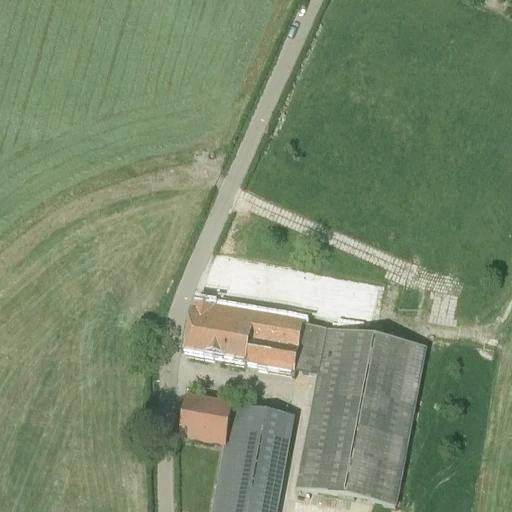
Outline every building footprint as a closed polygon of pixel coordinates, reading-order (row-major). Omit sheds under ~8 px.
[(247,367),(259,322),(195,309),(185,354),(247,367)] [(295,374),(303,331),(259,322),(247,367),(246,368),(295,377),(295,374)] [(319,380),(327,335),(303,331),(295,374),(319,380)] [(396,509),(426,356),(327,335),(319,380),(297,491),(396,509)] [(226,449),(233,409),(186,401),(179,440),(226,449)] [(277,511),(293,420),(233,409),(226,449),(213,511),(277,511)]
